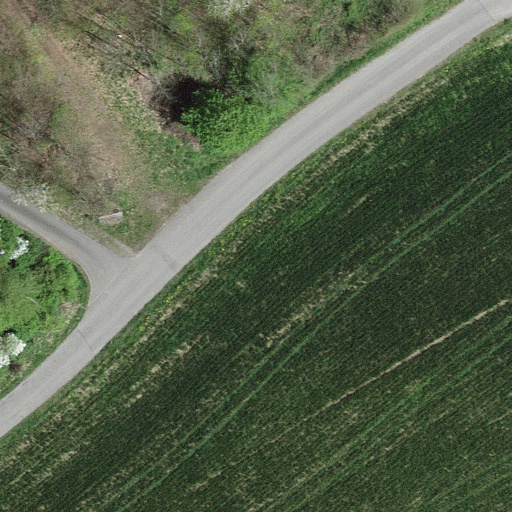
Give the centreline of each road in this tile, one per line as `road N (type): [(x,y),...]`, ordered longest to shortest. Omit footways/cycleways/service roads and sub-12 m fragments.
road 1 (unclassified): [(141,285),(354,101),(511,5)]
road 2 (unclassified): [(0,425),(64,371),(141,285)]
road 3 (unclassified): [(0,205),(141,285)]
